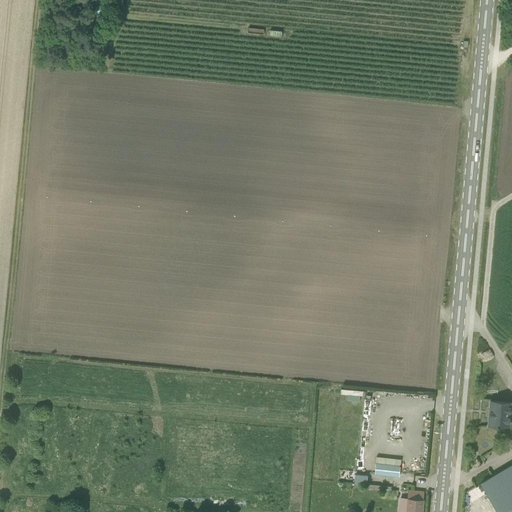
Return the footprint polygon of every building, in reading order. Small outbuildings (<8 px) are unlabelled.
[(511,412),(511,402),(491,401),(490,410),(492,410),(491,416),(490,416),(489,426),(499,427),(499,426),(509,426),(510,412),(511,412)] [(382,463),(376,463),(376,464),(375,474),(399,476),(400,467),(399,467),(399,466),(396,465),(382,463)] [(510,511),(511,511),(511,464),(481,483),(498,511),(510,511)] [(367,485),(368,476),(355,474),(354,483),(367,485)] [(422,511),(424,492),(408,490),(407,499),(401,498),(400,507),(407,507),(406,511),(422,511)]
